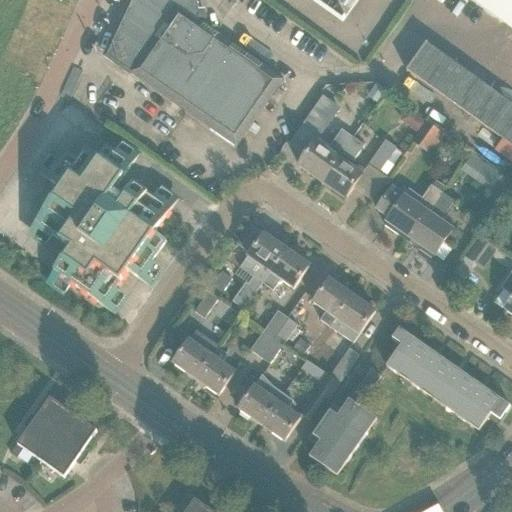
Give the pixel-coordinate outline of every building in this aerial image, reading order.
[(199,11),(197,0),(131,0),(105,57),(236,148),(283,81),(200,24),(204,18),(203,10),(199,11)] [(311,0),(342,22),(357,0),(311,0)] [(511,0),(468,0),(511,31),(511,0)] [(511,105),(426,44),(411,66),(406,72),(511,148),(511,105)] [(323,134),(340,109),(329,102),(312,126),(323,134)] [(427,151),(440,133),(427,124),(414,143),(427,151)] [(322,183),(353,139),(341,130),(330,148),(318,140),(316,144),(315,143),(298,167),(322,183)] [(353,139),(322,183),(346,200),(362,176),(364,172),(353,163),(364,146),(353,139)] [(380,174),(396,150),(386,141),(368,166),(380,174)] [(133,167),(107,148),(98,160),(87,152),(78,163),(66,155),(48,182),(59,190),(35,225),(71,250),(54,274),(103,309),(128,273),(140,282),(167,243),(156,235),(172,212),(133,185),(125,197),(116,191),(133,167)] [(471,153),(462,171),(494,186),(502,168),(471,153)] [(501,203),(511,188),(511,183),(502,176),(489,195),(501,203)] [(408,243),(442,195),(431,187),(417,207),(392,189),(377,211),(389,220),(386,224),(387,224),(385,227),(408,243)] [(442,195),(408,243),(431,260),(433,257),(434,258),(453,232),(439,223),(453,203),(442,195)] [(263,285),(287,251),(264,235),(250,225),(236,245),(250,255),(240,269),(253,278),(252,278),(263,285)] [(488,261),(497,249),(490,245),(482,257),(488,261)] [(287,251),(263,285),(273,292),(280,281),(293,291),(310,267),(287,251)] [(511,316),(511,272),(501,289),(511,297),(511,299),(504,311),(511,316)] [(209,293),(218,300),(232,281),(222,274),(209,293)] [(330,329),(352,297),(329,281),(313,304),(326,313),(320,322),(330,329)] [(205,320),(218,300),(209,293),(195,313),(205,320)] [(352,297),(330,329),(353,345),(375,313),(352,297)] [(274,339),(288,320),(278,313),(264,332),(274,339)] [(274,339),(284,346),(298,327),(288,320),(274,339)] [(497,404),(407,341),(409,337),(399,330),(392,341),(400,347),(386,368),(479,433),(491,414),(500,420),(510,407),(500,400),(497,404)] [(260,359),(274,339),(264,332),(250,352),(260,359)] [(284,346),(274,339),(260,359),(270,366),(280,351),(304,367),(307,362),(284,346)] [(196,381),(217,350),(208,345),(204,352),(189,342),(173,365),(196,381)] [(217,350),(196,381),(219,397),(235,374),(221,364),(227,356),(217,350)] [(330,378),(339,385),(359,357),(349,350),(330,378)] [(330,378),(307,362),(304,367),(327,382),(316,398),(326,404),(339,385),(330,378)] [(349,403),(359,410),(380,379),(371,373),(349,403)] [(261,427),(284,395),(273,388),(268,396),(255,387),(238,411),(261,427)] [(284,395),(261,427),(284,443),(301,419),(288,410),(293,402),(284,395)] [(57,441),(74,416),(50,400),(38,418),(33,415),(28,421),(57,441)] [(359,410),(349,403),(338,418),(330,413),(322,425),(357,449),(376,422),(359,410)] [(57,441),(85,461),(89,454),(84,451),(97,433),(74,416),(57,441)] [(41,463),(57,441),(28,421),(24,427),(29,431),(18,447),(41,463)] [(337,478),(357,449),(322,425),(313,437),(321,442),(310,459),(337,478)] [(80,467),(85,461),(57,441),(41,463),(64,479),(75,463),(80,467)] [(210,511),(195,501),(187,511),(210,511)]
